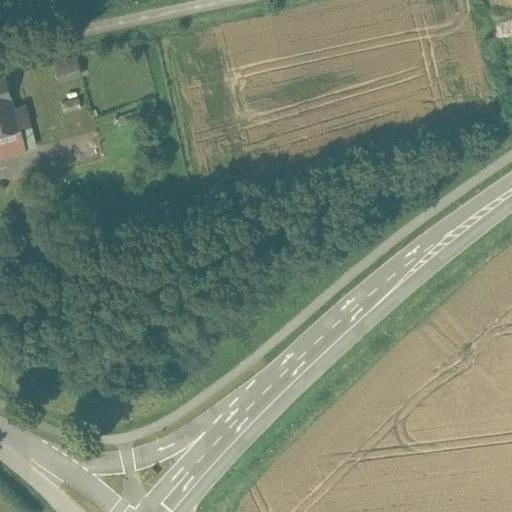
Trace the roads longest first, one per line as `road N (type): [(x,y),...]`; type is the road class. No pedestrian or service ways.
road 1 (secondary): [(252,410),(427,248),(511,185)]
road 2 (secondary): [(252,410),(128,458),(88,459),(14,440)]
road 3 (unclassified): [(0,52),(237,0)]
road 4 (secondary): [(162,511),(252,410)]
